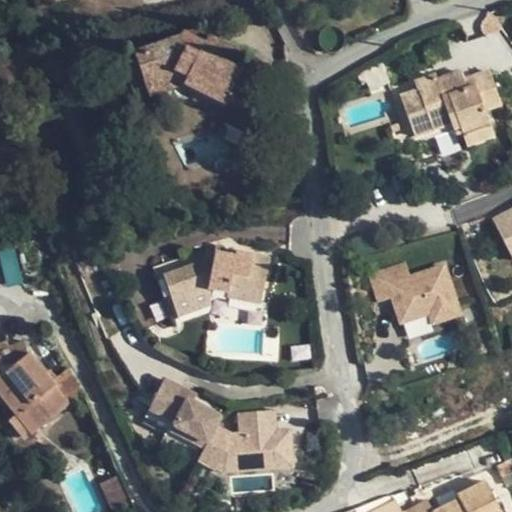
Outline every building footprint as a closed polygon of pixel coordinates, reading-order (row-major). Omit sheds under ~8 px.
[(184,29),(181,35),(185,44),(199,51),(200,48),(231,63),(238,48),(208,33),(205,40),(184,29)] [(181,35),(133,52),(145,86),(175,76),(179,87),(186,84),(224,104),(226,101),(244,110),(260,78),(231,63),(200,48),(199,51),(185,44),(181,35)] [(135,100),(148,95),(145,86),(133,52),(121,55),(135,100)] [(435,73),(414,81),(433,129),(450,124),(455,135),(462,133),(489,125),(485,110),(500,104),(488,70),(463,79),(460,70),(437,78),(435,73)] [(145,86),(148,95),(149,97),(179,87),(175,76),(145,86)] [(433,129),(414,81),(413,81),(416,90),(399,95),(414,135),(433,129)] [(494,137),(489,125),(462,133),(466,146),(494,137)] [(511,205),(490,217),(511,259),(511,205)] [(156,265),(150,246),(132,252),(138,272),(156,265)] [(204,261),(188,266),(197,292),(208,288),(228,292),(227,297),(260,303),(269,258),(235,251),(234,255),(215,251),(214,253),(205,252),(204,261)] [(406,260),(367,272),(377,302),(391,298),(403,336),(464,316),(445,260),(410,272),(406,260)] [(172,299),(197,292),(188,266),(163,274),(172,299)] [(211,298),(208,288),(197,292),(201,301),(211,298)] [(175,308),(201,301),(197,292),(172,299),(175,308)] [(0,395),(15,415),(65,398),(51,381),(28,351),(24,341),(9,345),(7,341),(0,343),(0,395)] [(65,398),(81,393),(67,368),(51,381),(65,398)] [(224,467),(231,432),(216,424),(221,413),(193,400),(179,393),(182,385),(165,376),(158,391),(168,396),(160,412),(175,419),(172,427),(206,443),(199,457),(215,465),(216,463),(224,467)] [(197,392),(182,385),(179,393),(193,400),(197,392)] [(168,396),(158,391),(150,407),(160,412),(168,396)] [(82,394),(81,393),(65,398),(69,404),(82,394)] [(69,404),(65,398),(15,415),(19,420),(20,419),(30,434),(69,404)] [(241,431),(231,432),(224,467),(273,464),(274,454),(291,453),(291,429),(277,430),(270,430),(269,409),(240,410),(241,431)] [(23,440),(30,434),(20,419),(19,420),(12,425),(23,440)] [(291,453),(274,454),(273,464),(292,464),(291,453)] [(496,472),(510,465),(504,455),(491,462),(496,472)] [(451,495),(453,499),(456,504),(442,511),(498,511),(479,480),(451,495)] [(453,499),(428,511),(442,511),(456,504),(453,499)] [(428,511),(422,501),(404,511),(396,511),(391,504),(375,511),(428,511)]
